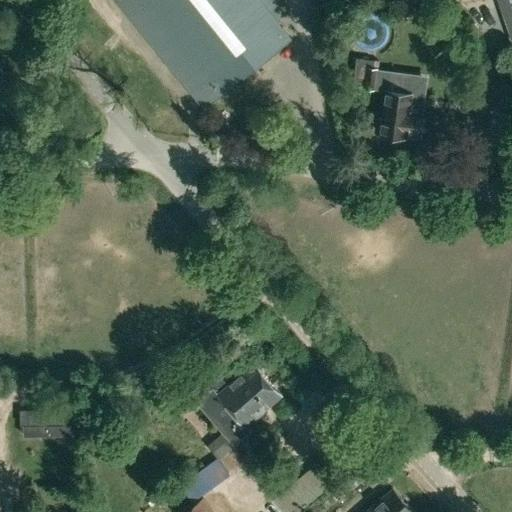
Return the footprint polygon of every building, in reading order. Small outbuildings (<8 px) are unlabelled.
[(261,0),(114,0),(203,109),(292,37),(261,0)] [(511,0),(497,0),(511,38),(511,0)] [(366,17),(353,31),(373,49),(387,35),(366,17)] [(356,87),(373,90),(379,60),(356,57),(351,83),(356,84),(356,87)] [(375,127),(380,128),(380,130),(405,135),(406,133),(420,135),(423,117),(408,114),(412,92),(387,88),(382,117),(376,116),(375,127)] [(199,400),(236,445),(266,420),(260,413),(282,394),(254,361),(218,391),(215,387),(199,400)] [(23,436),(74,435),(74,424),(76,424),(76,406),(20,407),(20,425),(23,425),(23,436)] [(293,486),(313,503),(331,482),(311,465),(293,486)] [(183,476),(195,495),(208,486),(196,468),(183,476)] [(415,511),(392,486),(362,511),(415,511)] [(216,511),(204,495),(181,511),(216,511)]
